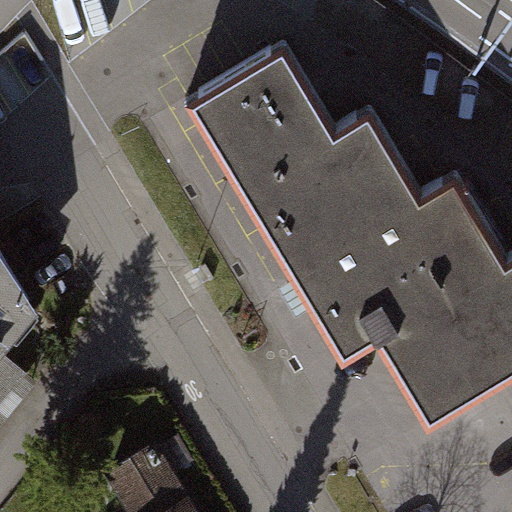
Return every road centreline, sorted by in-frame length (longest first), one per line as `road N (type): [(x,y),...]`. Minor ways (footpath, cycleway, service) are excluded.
road 1 (residential): [(280,511),(148,295)]
road 2 (residential): [(0,476),(148,295)]
road 3 (residential): [(148,295),(45,128)]
